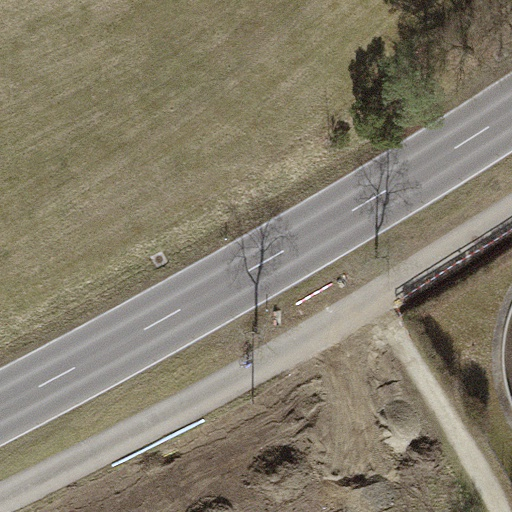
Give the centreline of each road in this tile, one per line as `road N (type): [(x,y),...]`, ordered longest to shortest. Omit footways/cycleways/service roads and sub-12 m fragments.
road 1 (secondary): [(0,406),(373,200),(511,111)]
road 2 (track): [(502,511),(381,299)]
